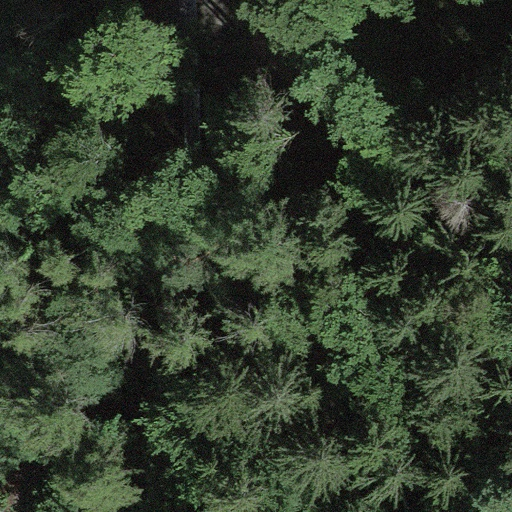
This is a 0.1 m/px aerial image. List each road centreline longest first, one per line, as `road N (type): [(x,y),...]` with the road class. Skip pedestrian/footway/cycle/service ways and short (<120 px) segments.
road 1 (track): [(209,0),(219,176),(156,419),(151,511)]
road 2 (track): [(38,511),(0,297)]
